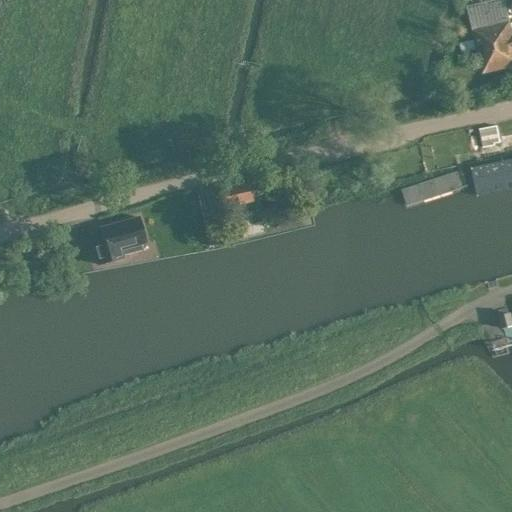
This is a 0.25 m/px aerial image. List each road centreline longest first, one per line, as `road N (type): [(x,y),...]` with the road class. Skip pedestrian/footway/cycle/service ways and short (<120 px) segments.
road 1 (unclassified): [(0,498),(336,376),(511,281)]
road 2 (tertiary): [(0,230),(194,169),(511,96)]
